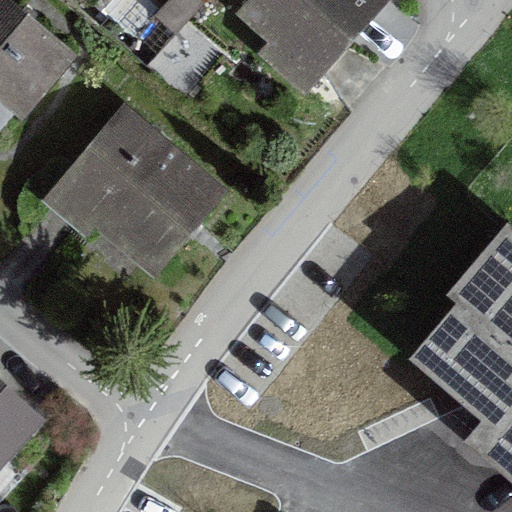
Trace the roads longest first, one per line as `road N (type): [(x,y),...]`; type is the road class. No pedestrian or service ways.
road 1 (residential): [(475,20),(148,427)]
road 2 (residential): [(0,309),(148,427)]
